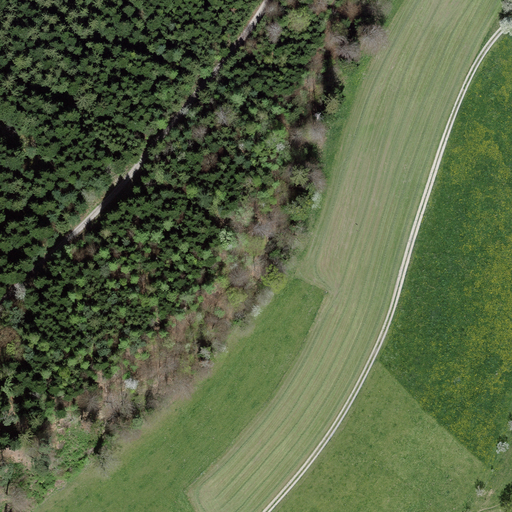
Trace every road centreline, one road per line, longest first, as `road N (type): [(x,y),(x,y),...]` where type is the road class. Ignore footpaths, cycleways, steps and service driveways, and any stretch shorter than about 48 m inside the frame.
road 1 (track): [(266,511),(313,457),(369,363),(457,104),(485,49),(511,19)]
road 2 (track): [(0,301),(168,126),(263,0)]
